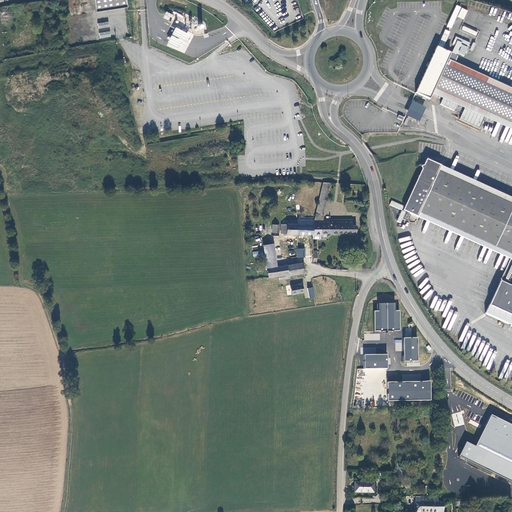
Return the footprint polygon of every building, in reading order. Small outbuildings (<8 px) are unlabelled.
[(128,7),(126,0),(94,0),(96,12),(128,7)] [(464,19),(468,10),(456,5),(447,27),(451,29),(457,16),(464,19)] [(100,38),(111,37),(108,21),(98,23),(99,29),(104,28),(104,30),(99,31),(100,38)] [(476,36),(478,32),(463,26),(462,29),(476,36)] [(190,35),(175,27),(171,34),(186,42),(190,35)] [(181,41),(171,35),(167,42),(178,48),(181,41)] [(511,95),(445,65),(448,60),(450,54),(436,47),(415,94),(423,97),(425,98),(429,100),(432,94),(434,89),(511,124),(511,95)] [(511,89),(448,60),(445,65),(511,95),(511,89)] [(511,130),(511,124),(434,89),(432,94),(511,130)] [(411,102),(405,116),(418,123),(425,108),(411,102)] [(511,206),(437,172),(440,166),(426,160),(423,166),(420,167),(421,169),(402,211),(417,218),(419,213),(511,255),(510,260),(485,315),(508,325),(511,317),(511,206)] [(511,206),(511,198),(440,166),(437,172),(511,206)] [(326,200),(330,183),(323,182),(319,198),(326,200)] [(322,215),(326,200),(319,198),(315,213),(322,215)] [(391,200),(389,205),(402,211),(404,206),(391,200)] [(324,215),(322,215),(315,213),(314,220),(313,221),(312,226),(312,229),(312,234),(312,239),(321,239),(323,237),(327,237),(331,234),(356,234),(356,226),(352,226),(352,219),(323,219),(324,215)] [(417,218),(510,260),(511,255),(419,213),(417,218)] [(281,234),(312,234),(312,229),(312,226),(312,221),(304,221),(304,220),(291,220),(291,224),(281,224),(281,234)] [(279,276),(279,279),(279,280),(286,279),(285,275),(289,274),(288,265),(277,267),(273,244),(263,245),(267,269),(269,277),(279,276)] [(289,276),(304,273),(303,263),(288,265),(289,274),(289,276)] [(291,287),(292,295),(304,292),(302,284),(291,287)] [(387,331),(386,304),(378,304),(378,311),(374,311),(374,332),(377,332),(387,331)] [(395,304),(386,304),(387,331),(397,331),(399,331),(399,311),(395,311),(395,304)] [(417,338),(403,338),(403,356),(403,361),(417,361),(417,338)] [(382,354),(364,355),(364,368),(387,368),(387,354),(382,354)] [(426,382),(387,382),(387,401),(430,400),(430,382),(426,382)] [(454,427),(463,425),(460,412),(451,414),(454,427)] [(511,426),(491,416),(475,447),(466,442),(459,457),(511,482),(511,426)] [(355,483),(354,492),(373,493),(374,483),(355,483)] [(429,502),(429,497),(421,497),(421,502),(415,502),(415,511),(418,511),(432,511),(432,502),(429,502)] [(443,506),(443,503),(443,502),(438,502),(438,497),(429,497),(429,502),(432,502),(432,511),(442,511),(443,511),(445,511),(445,507),(443,507),(443,506)]
